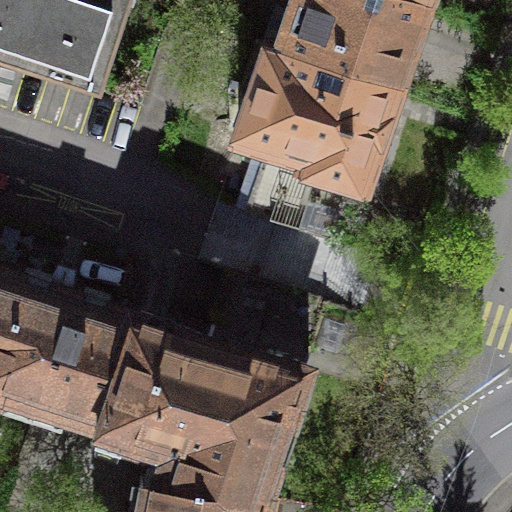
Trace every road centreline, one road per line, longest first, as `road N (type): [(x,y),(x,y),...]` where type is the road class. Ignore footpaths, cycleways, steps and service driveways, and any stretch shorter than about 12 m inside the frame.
road 1 (residential): [(511,236),(455,405),(455,467)]
road 2 (residential): [(0,159),(204,228)]
